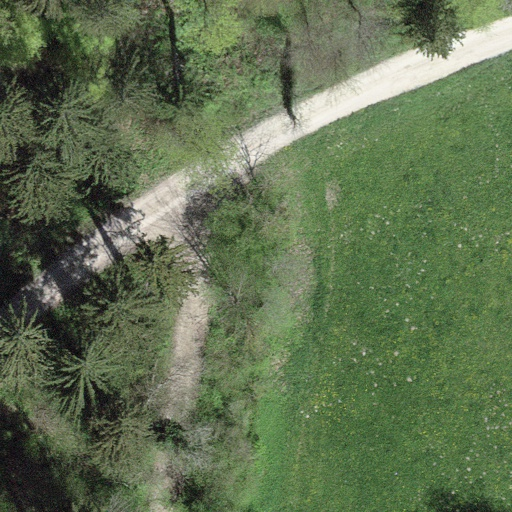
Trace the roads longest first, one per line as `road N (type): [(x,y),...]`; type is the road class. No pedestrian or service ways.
road 1 (track): [(511,35),(224,153),(76,259),(0,331)]
road 2 (track): [(180,511),(224,153)]
